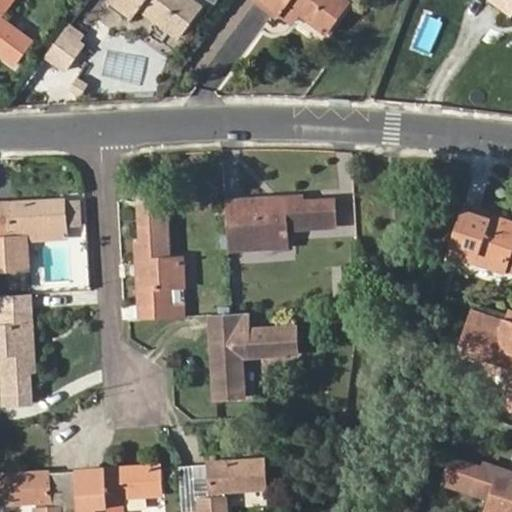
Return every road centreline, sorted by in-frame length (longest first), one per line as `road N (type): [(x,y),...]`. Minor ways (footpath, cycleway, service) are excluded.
road 1 (residential): [(511,142),(263,124),(103,128)]
road 2 (residential): [(103,128),(121,345),(143,383)]
